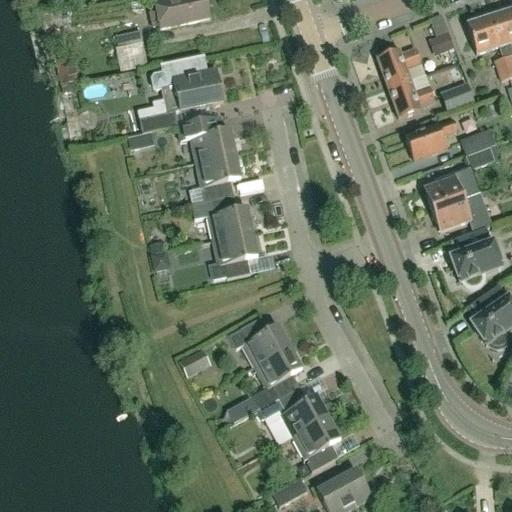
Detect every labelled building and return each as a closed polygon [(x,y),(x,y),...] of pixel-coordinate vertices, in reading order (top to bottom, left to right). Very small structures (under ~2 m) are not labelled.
[(151,30),(159,28),(160,32),(209,21),(204,0),(182,0),(155,6),(156,14),(148,16),(151,30)] [(511,46),(511,15),(490,22),(499,50),(498,50),(502,62),(509,82),(511,80),(511,62),(511,59),(511,58),(511,56),(509,47),(511,46)] [(68,17),(59,19),(61,27),(71,25),(68,17)] [(499,50),(490,22),(467,29),(476,58),(498,50),(499,50)] [(117,50),(141,46),(139,34),(115,38),(117,50)] [(451,52),(447,37),(428,43),(433,58),(451,52)] [(398,54),(376,62),(387,92),(410,84),(406,73),(419,68),(414,52),(399,58),(398,54)] [(137,114),(142,138),(177,130),(178,130),(175,116),(223,106),(216,73),(205,75),(202,60),(159,69),(161,76),(152,78),(150,82),(152,91),(156,94),(160,93),(162,103),(151,105),(153,111),(137,114)] [(509,82),(502,62),(494,65),(500,84),(509,82)] [(414,95),(410,84),(387,92),(399,123),(420,115),(419,110),(434,105),(428,90),(414,95)] [(72,87),(59,89),(60,97),(73,95),(72,87)] [(466,87),(439,97),(446,117),(473,106),(466,87)] [(189,142),(195,167),(235,158),(229,133),(219,136),(215,122),(178,130),(177,130),(180,144),(189,142)] [(405,141),(413,164),(445,152),(441,140),(456,134),(452,124),(437,130),(437,129),(405,141)] [(465,161),(488,152),(488,151),(494,149),(488,134),(459,145),(465,160),(464,160),(465,161)] [(135,140),(127,142),(130,153),(137,151),(135,140)] [(494,149),(488,151),(488,152),(493,165),(499,163),(494,149)] [(493,165),(488,152),(465,161),(470,174),(493,165)] [(203,206),(233,200),(230,186),(240,183),(235,158),(195,167),(200,192),(188,195),(191,209),(203,206)] [(432,213),(462,203),(458,192),(474,186),(472,178),(468,179),(466,173),(451,178),(452,181),(424,192),(432,213)] [(236,201),(252,197),(250,187),(233,191),(236,201)] [(246,212),(236,214),(233,200),(203,206),(191,209),(194,223),(206,220),(212,245),(252,237),(246,212)] [(462,203),(432,213),(440,236),(488,218),(483,207),(466,213),(462,203)] [(481,283),(481,278),(502,271),(493,246),(491,247),(485,232),(454,244),(459,258),(449,262),(459,286),(463,285),(466,288),(470,291),(475,290),(479,287),(481,283)] [(252,237),(212,245),(217,269),(209,270),(212,285),(226,282),(226,283),(250,278),(246,264),(257,262),(252,237)] [(161,246),(148,249),(150,258),(163,255),(161,246)] [(166,255),(151,259),(154,275),(163,273),(168,265),(166,255)] [(506,340),(505,336),(511,330),(511,306),(508,302),(507,303),(498,290),(470,309),(479,322),(470,327),(485,349),(490,346),(493,349),(498,351),(502,349),(506,345),(506,340)] [(253,372),(289,352),(277,329),(267,335),(260,322),(239,333),(240,335),(228,341),(235,354),(241,351),(253,372)] [(289,352),(253,372),(264,393),(251,400),(259,414),(299,392),(292,379),(301,374),(289,352)] [(186,381),(210,368),(201,353),(178,366),(186,381)] [(259,414),(256,415),(261,424),(278,415),(280,418),(279,419),(291,442),(328,422),(315,399),(306,405),(299,392),(259,414)] [(340,444),(328,422),(291,442),(303,464),(306,462),(308,466),(306,467),(311,477),(338,462),(331,449),(340,444)] [(300,471),(298,476),(301,481),(310,477),(305,468),(300,471)] [(356,472),(316,494),(325,511),(353,511),(372,502),(356,472)] [(278,511),(307,495),(300,482),(271,498),(278,511)]
